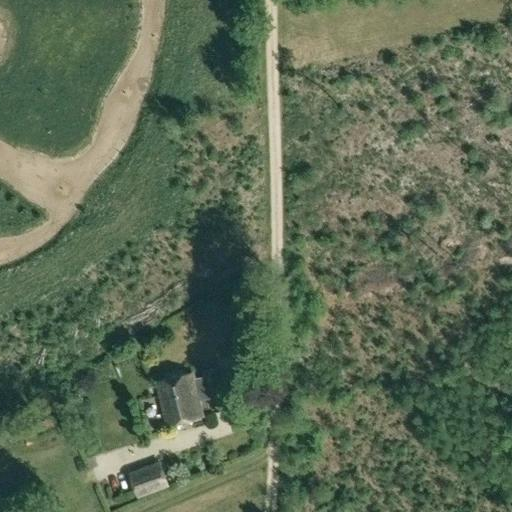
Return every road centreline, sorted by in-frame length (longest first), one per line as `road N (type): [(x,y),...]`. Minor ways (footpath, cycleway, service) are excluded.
road 1 (unclassified): [(264,0),(267,511)]
road 2 (unknown): [(115,463),(266,416)]
